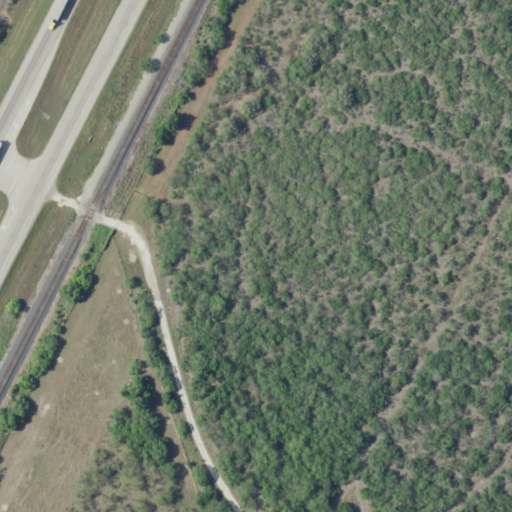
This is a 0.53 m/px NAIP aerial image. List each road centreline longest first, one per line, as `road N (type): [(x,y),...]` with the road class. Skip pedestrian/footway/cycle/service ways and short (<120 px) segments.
road 1 (trunk): [(0,266),(136,0)]
road 2 (trunk): [(65,0),(0,129)]
